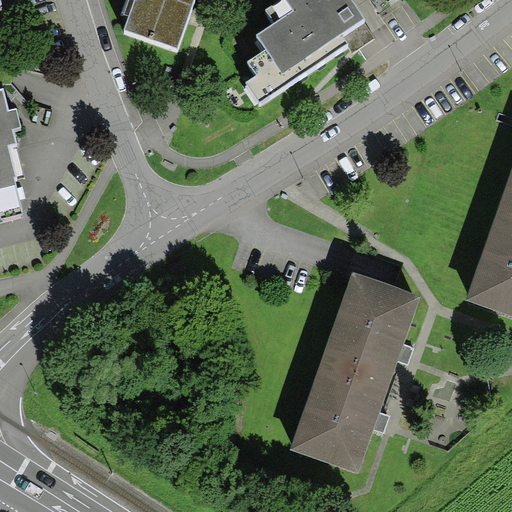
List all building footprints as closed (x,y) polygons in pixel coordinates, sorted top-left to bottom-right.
[(142,0),(129,38),(181,57),(201,0),(142,0)] [(280,0),(251,91),(263,113),(354,61),(370,32),(372,0),(280,0)] [(0,233),(43,222),(35,194),(45,191),(32,138),(43,133),(38,116),(27,115),(22,95),(0,101),(0,233)] [(511,178),(469,302),(511,314),(511,178)] [(415,304),(354,287),(294,460),(355,478),(374,423),(399,352),(415,304)]
